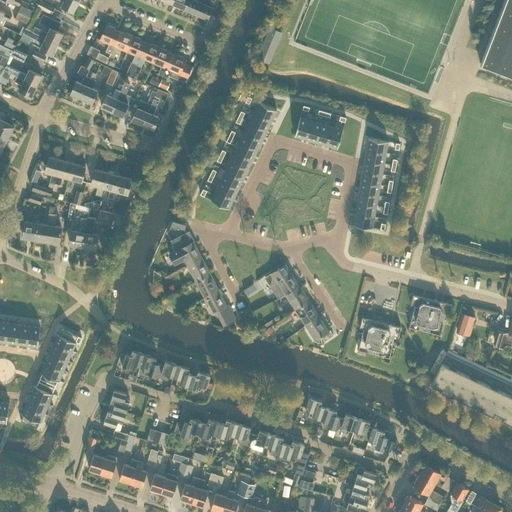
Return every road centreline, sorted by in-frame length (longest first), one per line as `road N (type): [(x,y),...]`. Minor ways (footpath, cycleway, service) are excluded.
road 1 (residential): [(49,486),(107,379),(312,435),(316,446),(401,477)]
road 2 (residential): [(326,238),(341,225),(349,165),(282,143),(266,152),(227,234)]
road 3 (residential): [(511,306),(346,265),(326,238)]
road 4 (residential): [(0,248),(40,116)]
road 5 (residential): [(40,116),(104,4)]
road 6 (residential): [(102,319),(69,287),(0,255)]
